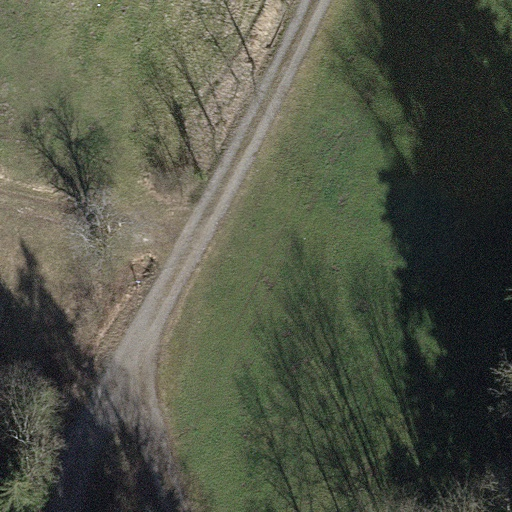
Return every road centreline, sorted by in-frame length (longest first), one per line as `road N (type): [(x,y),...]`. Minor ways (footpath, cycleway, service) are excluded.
road 1 (track): [(319,0),(119,376),(72,511)]
road 2 (track): [(153,312),(17,200),(0,197)]
road 3 (track): [(119,376),(178,511)]
